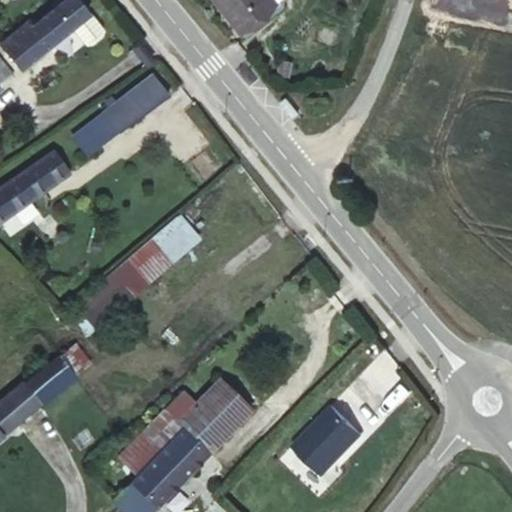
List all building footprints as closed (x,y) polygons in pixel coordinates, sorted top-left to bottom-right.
[(27,18),(0,39),(0,42),(22,69),(73,26),(89,14),(77,0),(62,0),(33,24),(27,18)] [(215,0),(243,33),(278,4),(276,1),(274,0),(215,0)] [(89,14),(73,26),(85,42),(92,42),(100,36),(101,29),(89,14)] [(0,86),(13,76),(0,59),(0,86)] [(153,73),(102,110),(118,131),(170,94),(153,73)] [(118,131),(103,112),(83,126),(98,145),(118,131)] [(51,148),(0,185),(0,219),(68,171),(51,148)] [(175,218),(109,274),(130,297),(195,241),(175,218)] [(130,297),(109,274),(75,304),(95,327),(130,297)] [(74,343),(58,356),(74,375),(89,362),(74,343)] [(22,382),(0,400),(0,435),(16,422),(74,375),(58,356),(24,385),(22,382)] [(206,392),(238,422),(252,409),(220,378),(206,392)] [(104,471),(122,489),(182,427),(176,422),(195,403),(182,390),(104,471)] [(122,489),(113,499),(126,511),(150,511),(238,422),(206,392),(195,403),(176,422),(182,427),(122,489)] [(361,434),(331,405),(292,446),(321,475),(361,434)]
